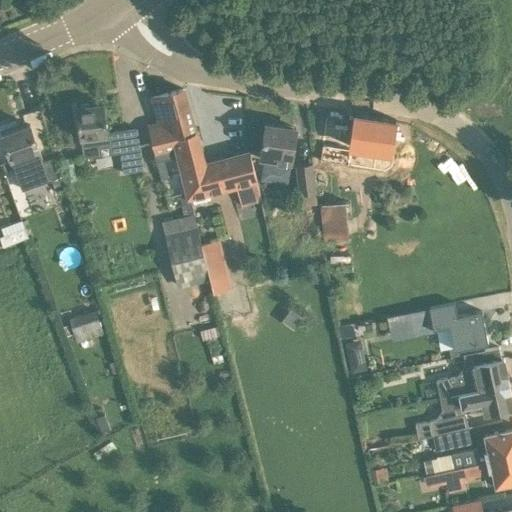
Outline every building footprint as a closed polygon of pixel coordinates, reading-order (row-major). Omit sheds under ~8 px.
[(249,154),(202,166),(195,136),(181,90),(151,99),(156,123),(148,125),(155,156),(175,152),(185,195),(187,199),(236,186),(241,207),(260,202),(256,182),(257,182),(249,154)] [(106,134),(102,104),(76,108),(84,160),(120,155),(122,175),(142,172),(137,131),(106,134)] [(15,174),(42,164),(43,163),(42,161),(40,154),(49,150),(46,141),(41,143),(38,134),(49,130),(41,108),(21,115),(25,126),(2,135),(15,174)] [(390,154),(395,123),(395,120),(342,111),(337,145),(351,147),(351,148),(390,154)] [(290,165),(295,129),(265,124),(260,160),(290,165)] [(42,161),(43,163),(42,164),(49,181),(62,177),(54,157),(42,161)] [(299,195),(315,193),(312,165),(296,167),(299,195)] [(323,241),(348,238),(345,202),(320,206),(323,241)] [(208,281),(193,215),(182,217),(162,222),(178,288),(208,281)] [(0,239),(2,246),(28,237),(24,228),(0,237),(0,239)] [(228,287),(216,238),(200,242),(209,280),(212,291),(228,287)] [(249,291),(223,293),(224,312),(250,310),(249,291)] [(457,316),(455,303),(427,308),(429,316),(432,329),(450,326),(454,348),(488,342),(482,311),(457,316)] [(76,342),(103,334),(96,310),(68,319),(76,342)] [(217,326),(200,331),(203,340),(219,336),(217,326)] [(446,399),(452,398),(509,386),(506,374),(504,363),(498,364),(497,356),(495,349),(484,351),(472,354),(472,355),(478,379),(467,381),(457,383),(456,377),(437,382),(439,391),(441,400),(446,399)] [(367,370),(365,361),(360,358),(347,360),(350,373),(367,370)] [(463,408),(483,404),(485,415),(511,409),(511,398),(509,386),(452,398),(454,410),(463,408)] [(104,414),(95,418),(101,433),(110,429),(104,414)] [(419,440),(432,437),(468,429),(464,414),(416,424),(419,440)] [(468,429),(432,437),(435,451),(471,443),(468,429)] [(464,467),(511,456),(511,429),(485,436),(488,451),(483,452),(483,451),(476,452),(475,449),(460,452),(464,467)] [(511,456),(464,467),(423,476),(426,488),(445,484),(447,495),(466,491),(463,479),(492,473),(495,486),(511,483),(511,456)] [(373,484),(388,481),(386,468),(370,470),(373,484)] [(511,511),(511,507),(490,511),(483,511),(481,502),(452,508),(453,511),(511,511)]
